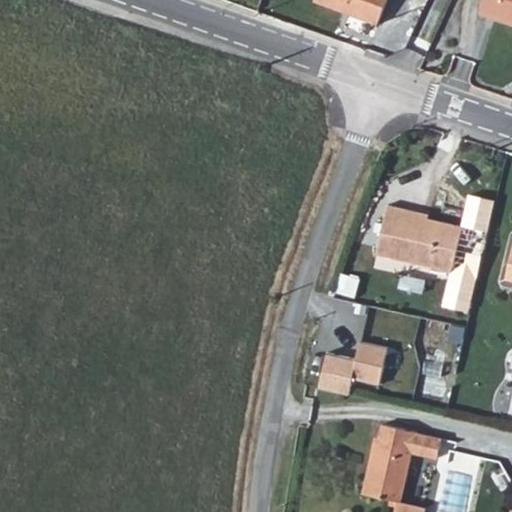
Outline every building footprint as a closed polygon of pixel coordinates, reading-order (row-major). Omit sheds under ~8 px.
[(317,0),(377,20),(383,0),(317,0)] [(511,0),(484,0),(480,12),(511,21),(511,0)] [(397,191),(379,187),(368,235),(447,254),(457,210),(397,195),(397,191)] [(511,221),(509,221),(499,263),(511,266),(511,221)] [(321,391),(351,397),(354,381),(379,387),(388,350),(361,343),(357,360),(329,354),(321,391)] [(441,441),(384,426),(380,438),(377,438),(363,498),(400,507),(412,455),(436,461),(441,441)]
